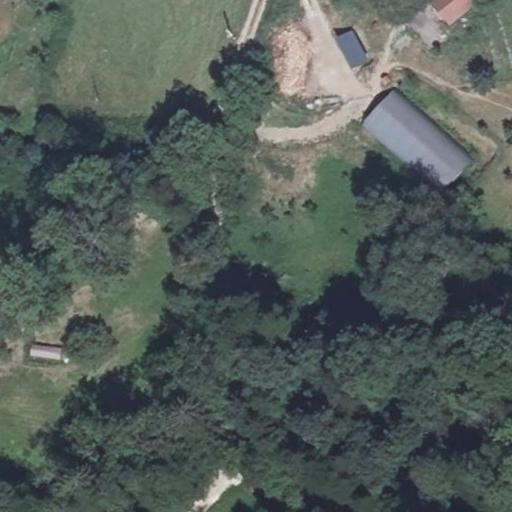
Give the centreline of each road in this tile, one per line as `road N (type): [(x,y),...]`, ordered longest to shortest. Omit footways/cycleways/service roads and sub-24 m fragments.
road 1 (track): [(224,474),(226,118)]
road 2 (track): [(0,286),(29,274),(158,144),(226,118)]
road 3 (track): [(226,118),(260,0)]
